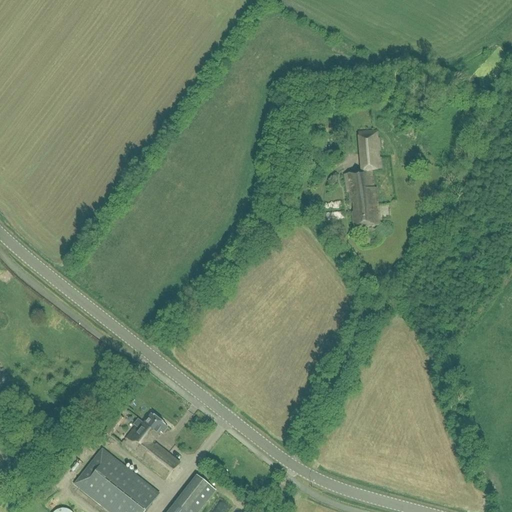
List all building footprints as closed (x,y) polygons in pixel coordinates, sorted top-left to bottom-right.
[(346,174),(348,193),(350,193),(351,203),(354,205),(355,212),(352,215),(354,229),(379,226),(375,189),(373,190),(371,172),(378,172),(378,169),(381,169),(379,139),(378,139),(377,132),(359,133),(362,173),(346,174)] [(118,430),(127,419),(120,414),(111,425),(118,430)] [(136,428),(122,445),(166,480),(179,464),(152,443),(160,433),(162,434),(167,427),(164,426),(165,425),(150,414),(143,424),(138,420),(133,426),(136,428)] [(74,485),(108,511),(145,511),(159,495),(102,450),(74,485)] [(198,511),(216,491),(197,476),(168,511),(198,511)]
